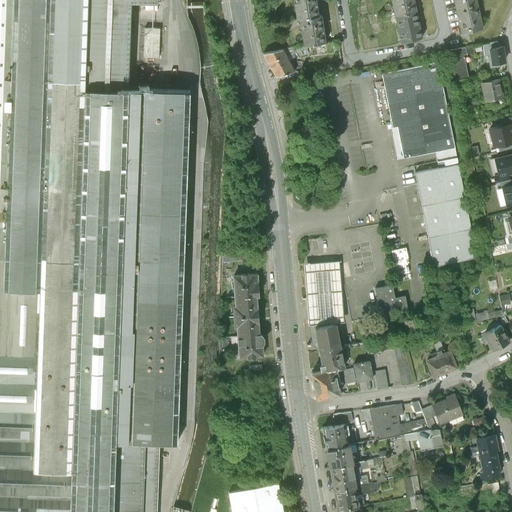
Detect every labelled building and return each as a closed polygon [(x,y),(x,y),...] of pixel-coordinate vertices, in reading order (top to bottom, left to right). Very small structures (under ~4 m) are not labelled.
[(0,0),(0,511),(156,511),(162,445),(170,446),(183,93),(130,92),(132,5),(156,6),(156,0),(0,0)] [(318,18),(315,0),(292,0),(296,21),(299,21),(318,18)] [(417,11),(414,0),(392,0),(396,16),(417,11)] [(482,30),(475,0),(455,4),(462,34),(482,30)] [(422,38),(417,11),(396,16),(401,42),(422,38)] [(324,46),(321,18),(318,18),(299,21),(302,49),(324,46)] [(160,56),(161,26),(144,26),(144,56),(160,56)] [(286,48),(289,57),(296,55),(294,46),(286,48)] [(467,54),(466,47),(450,50),(457,77),(469,74),(465,55),(467,54)] [(497,48),(485,51),(486,57),(485,57),(487,68),(500,66),(500,64),(503,63),(500,48),(497,48)] [(294,71),(282,50),(263,54),(276,77),(294,71)] [(434,60),(378,72),(389,127),(394,126),(400,156),(427,150),(429,162),(441,160),(454,157),(434,60)] [(469,74),(457,77),(458,83),(471,80),(469,74)] [(487,81),(481,82),(485,104),(492,102),(493,105),(504,103),(498,78),(490,80),(490,78),(486,79),(487,81)] [(511,131),(510,122),(485,127),(490,147),(496,145),(508,142),(511,141),(511,131)] [(508,142),(496,145),(497,150),(510,147),(508,142)] [(511,150),(491,156),(496,175),(506,173),(511,171),(511,150)] [(443,166),(413,172),(419,206),(459,197),(462,197),(454,157),(441,160),(443,166)] [(498,180),(507,178),(506,173),(496,175),(492,176),(494,181),(498,180)] [(498,180),(499,186),(511,182),(511,177),(507,178),(498,180)] [(511,182),(499,186),(504,206),(511,204),(511,182)] [(419,206),(417,206),(423,237),(466,229),(459,197),(419,206)] [(504,217),(511,215),(511,209),(502,212),(504,217)] [(466,229),(423,237),(430,270),(472,262),(466,229)] [(223,252),(223,262),(233,262),(233,259),(245,259),(245,252),(223,252)] [(339,263),(308,265),(312,326),(339,324),(343,324),(339,263)] [(233,297),(263,294),(261,273),(231,276),(233,297)] [(392,287),(373,290),(378,315),(396,312),(392,287)] [(228,304),(229,316),(265,313),(263,294),(233,297),(233,304),(228,304)] [(508,294),(500,295),(502,303),(509,301),(508,294)] [(266,334),(265,313),(229,316),(230,328),(235,327),(236,336),(266,334)] [(343,348),(339,324),(312,326),(306,326),(310,346),(317,348),(317,352),(343,348)] [(507,344),(497,325),(483,332),(493,351),(507,344)] [(238,357),(268,355),(266,334),(236,336),(238,357)] [(412,383),(402,335),(368,342),(370,354),(392,349),(399,385),(412,383)] [(343,348),(317,352),(321,372),(336,369),(346,368),(343,348)] [(438,355),(445,372),(457,367),(451,352),(444,355),(443,353),(438,355)] [(427,363),(433,377),(445,372),(438,355),(433,357),(434,360),(427,363)] [(367,362),(352,365),(356,383),(371,380),(367,362)] [(321,372),(311,374),(316,399),(341,395),(336,369),(321,372)] [(384,387),(381,372),(371,374),(374,389),(384,387)] [(463,414),(456,397),(434,406),(441,423),(463,414)] [(420,411),(419,409),(417,403),(410,404),(414,413),(420,411)] [(388,407),(361,412),(365,438),(388,434),(386,424),(385,417),(389,416),(388,407)] [(428,407),(419,409),(420,411),(422,419),(425,427),(435,425),(428,407)] [(345,416),(330,419),(331,426),(341,424),(347,423),(345,416)] [(425,427),(422,419),(400,424),(399,422),(386,424),(388,434),(425,427)] [(331,426),(320,428),(325,452),(346,448),(341,424),(331,426)] [(430,431),(408,436),(410,441),(416,439),(418,438),(418,440),(429,438),(431,448),(441,446),(438,431),(430,431)] [(500,432),(478,436),(481,447),(476,448),(477,454),(482,453),(486,471),(484,471),(486,480),(504,476),(502,469),(504,468),(501,455),(504,454),(500,432)] [(346,448),(325,452),(329,469),(350,464),(347,448),(346,448)] [(350,464),(329,469),(333,492),(366,485),(365,476),(353,478),(352,472),(370,468),(369,460),(350,464)] [(422,511),(416,477),(410,478),(414,498),(416,511),(422,511)] [(408,499),(414,498),(410,478),(404,479),(408,499)] [(228,511),(285,511),(280,482),(225,491),(228,511)] [(498,482),(488,485),(491,495),(500,493),(498,482)] [(366,485),(333,492),(337,508),(358,504),(356,495),(376,491),(377,489),(376,483),(366,485)]
